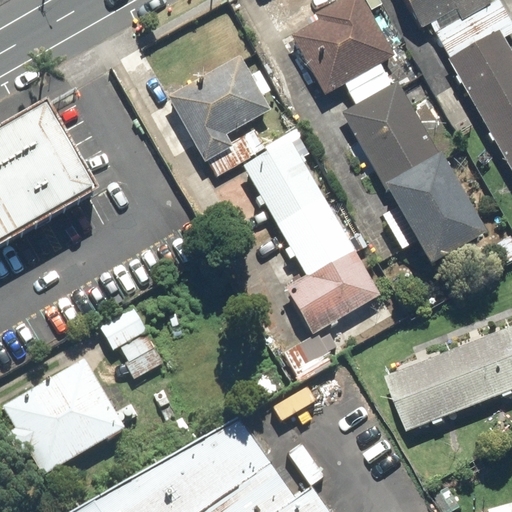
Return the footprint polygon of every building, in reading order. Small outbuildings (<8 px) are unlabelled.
[(483,235),(356,0),(346,0),(295,28),(424,266),(483,235)] [(409,0),(511,185),(511,48),(485,0),(409,0)] [(182,33),(191,50),(225,30),(215,14),(182,33)] [(238,59),(167,97),(198,155),(269,117),(238,59)] [(0,136),(0,250),(100,192),(51,107),(0,136)] [(312,338),(380,297),(288,142),(241,169),(304,277),(283,290),(312,338)] [(114,353),(147,334),(133,309),(100,328),(114,353)] [(511,332),(392,379),(414,435),(511,396),(511,332)] [(147,334),(114,353),(132,385),(165,366),(147,334)] [(285,359),(301,386),(342,361),(326,335),(285,359)] [(15,430),(4,437),(32,486),(126,433),(86,364),(4,410),(15,430)] [(277,371),(257,380),(266,400),(286,391),(277,371)] [(326,511),(252,412),(82,511),(326,511)] [(454,487),(433,500),(440,511),(464,511),(468,510),(454,487)]
